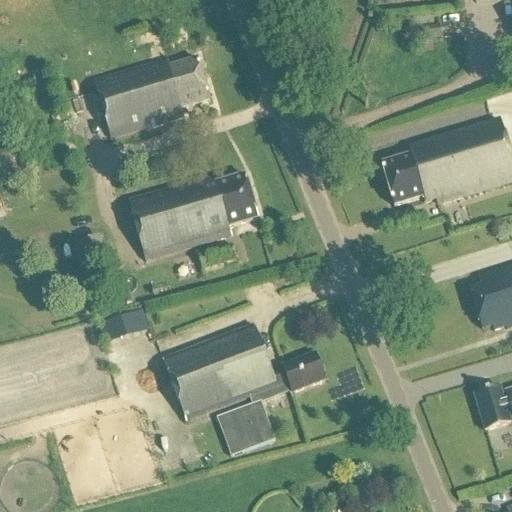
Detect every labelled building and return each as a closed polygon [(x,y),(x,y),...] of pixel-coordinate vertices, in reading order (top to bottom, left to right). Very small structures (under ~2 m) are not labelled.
[(419,31),(420,44),(442,42),(441,29),(419,31)] [(211,105),(199,63),(169,71),(168,66),(156,69),(156,66),(94,83),(111,142),(185,122),(182,113),(211,105)] [(438,209),(456,204),(456,203),(500,190),(511,186),(511,164),(500,125),(410,152),(413,160),(383,169),(396,211),(423,203),(424,208),(436,204),(438,209)] [(258,224),(245,180),(216,188),(207,181),(128,204),(146,265),(232,240),(230,232),(258,224)] [(81,275),(102,270),(95,242),(73,248),(81,275)] [(225,272),(224,268),(237,265),(232,249),(218,253),(217,249),(197,255),(204,278),(225,272)] [(511,332),(511,269),(478,280),(481,290),(470,293),(483,334),(493,331),(494,335),(507,331),(508,334),(511,332)] [(254,328),(163,364),(187,426),(250,401),(253,409),(217,423),(232,462),(276,445),(262,407),(291,396),(292,397),(326,384),(316,358),(280,372),(282,375),(274,378),(254,328)] [(509,401),(504,402),(501,391),(475,398),(485,435),(511,428),(510,423),(511,422),(511,394),(507,396),(509,401)]
